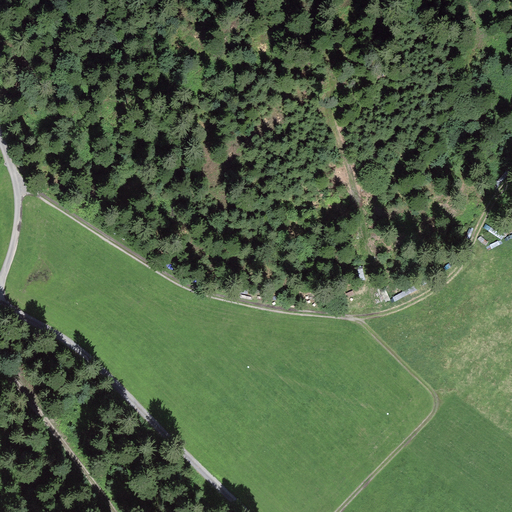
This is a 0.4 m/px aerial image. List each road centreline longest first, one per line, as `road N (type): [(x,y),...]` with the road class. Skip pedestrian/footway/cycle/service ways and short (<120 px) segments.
road 1 (track): [(511,189),(476,225),(459,263),(425,290),(369,311),(299,310),(210,293),(131,254),(69,208),(18,187),(0,294)]
road 2 (track): [(244,511),(115,380),(0,296)]
road 3 (track): [(113,511),(0,363)]
